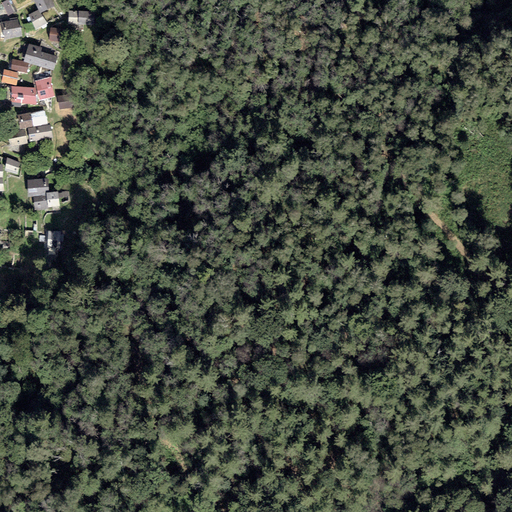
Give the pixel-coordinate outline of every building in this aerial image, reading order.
[(18,12),(11,0),(6,0),(3,2),(10,15),(18,12)] [(50,0),(38,0),(33,3),(38,12),(28,17),(35,31),(47,24),(40,16),(54,8),(50,0)] [(95,13),(68,13),(68,27),(95,26),(95,13)] [(6,33),(2,35),(3,42),(22,38),(18,21),(4,24),(6,33)] [(64,31),(50,30),(48,44),(62,45),(64,31)] [(41,50),(28,47),(24,63),(12,61),(11,72),(27,74),(28,66),(53,72),(57,58),(40,54),(41,50)] [(19,76),(3,73),(1,85),(16,88),(19,76)] [(49,80),(34,84),(39,103),(54,99),(49,80)] [(35,89),(11,90),(11,106),(35,106),(35,89)] [(71,96),(57,99),(60,112),(74,109),(71,96)] [(44,112),(17,119),(19,131),(7,134),(10,149),(27,144),(24,132),(27,132),(29,143),(52,139),(49,126),(47,126),(44,112)] [(20,165),(7,162),(5,170),(17,174),(20,165)] [(47,181),(28,184),(29,199),(33,199),(36,214),(60,208),(57,193),(48,194),(47,181)] [(61,234),(48,233),(47,251),(61,251),(61,234)]
